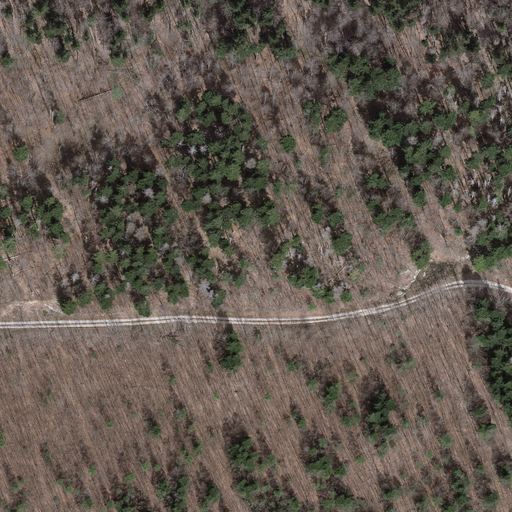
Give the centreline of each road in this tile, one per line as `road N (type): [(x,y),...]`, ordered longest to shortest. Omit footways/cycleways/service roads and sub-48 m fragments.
road 1 (track): [(0,325),(289,323),(448,287),(511,296)]
road 2 (track): [(0,208),(49,186),(113,132),(159,75),(188,16)]
road 3 (track): [(511,438),(362,511)]
